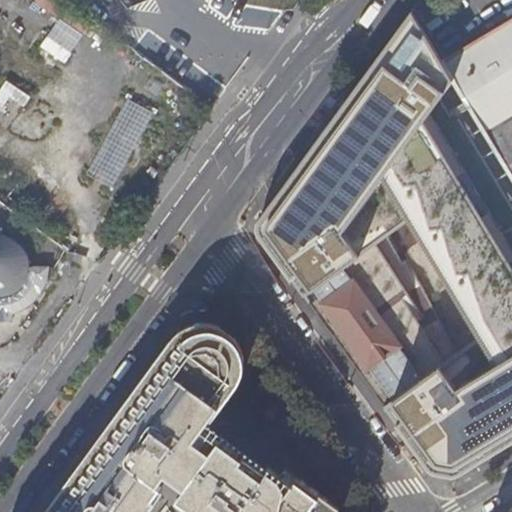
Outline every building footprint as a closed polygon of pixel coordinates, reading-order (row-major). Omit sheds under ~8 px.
[(511,174),(444,62),(414,14),(395,39),(259,223),(431,472),(459,477),(511,444),(511,174)] [(511,21),(444,62),(511,174),(511,21)] [(6,81),(0,90),(0,120),(4,123),(13,106),(22,111),(31,95),(6,81)] [(90,178),(118,190),(151,109),(124,97),(90,178)] [(0,233),(0,297),(11,295),(20,290),(21,288),(28,278),(30,262),(27,250),(17,239),(5,234),(0,233)] [(0,321),(5,322),(16,319),(25,314),(32,308),(37,302),(20,290),(11,295),(0,297),(0,321)] [(179,334),(48,511),(148,511),(165,490),(158,484),(166,474),(189,491),(181,502),(194,511),(340,511),(341,508),(287,468),(282,475),(272,468),(266,475),(204,429),(238,384),(240,386),(245,376),(247,367),(246,353),(242,347),(239,347),(231,335),(233,333),(231,330),(222,326),(213,323),(206,322),(197,323),(190,326),(179,334)] [(273,426),(287,410),(280,399),(266,416),(273,426)]
